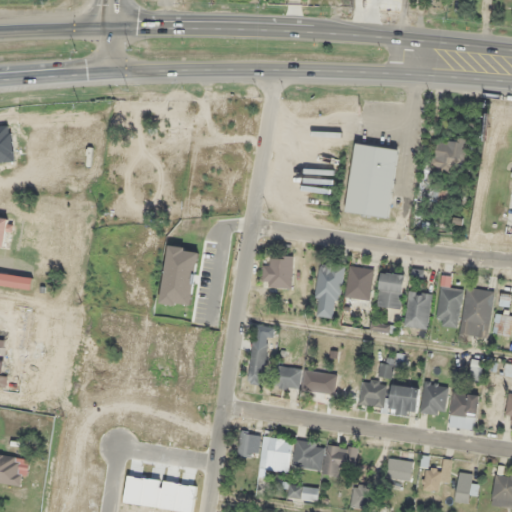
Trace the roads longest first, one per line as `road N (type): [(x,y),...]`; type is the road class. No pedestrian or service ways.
road 1 (trunk): [(511,50),(270,29),(103,24),(0,32)]
road 2 (trunk): [(0,82),(290,70),(511,81)]
road 3 (residential): [(209,511),(254,227),(290,70)]
road 4 (residential): [(511,456),(226,411)]
road 5 (residential): [(511,260),(254,227)]
